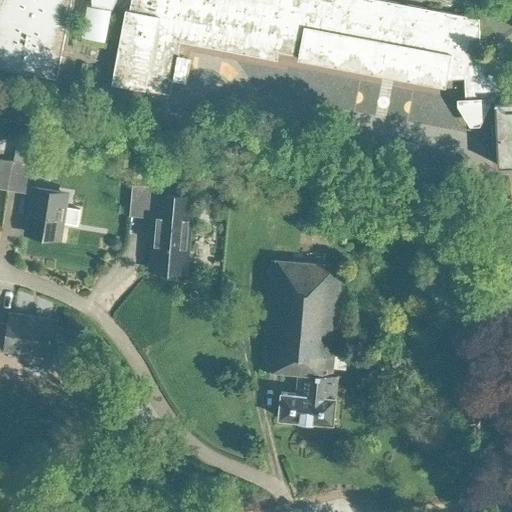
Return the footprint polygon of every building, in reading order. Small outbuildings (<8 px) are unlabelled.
[(0,0),(0,67),(57,78),(70,0),(92,0),(92,3),(112,7),(115,0),(131,0),(130,10),(126,10),(112,83),(169,93),(180,41),(276,59),(279,50),(299,55),(298,59),(445,87),(446,78),(468,77),(469,101),(484,101),(490,100),(493,100),(499,100),(511,99),(511,83),(499,83),(497,57),(481,58),(479,32),(480,19),(382,0),(0,0)] [(511,98),(511,99),(499,100),(502,165),(511,164),(511,98)] [(411,163),(414,143),(382,136),(381,143),(377,142),(375,150),(379,150),(378,157),(411,163)] [(0,187),(7,188),(11,160),(0,157),(0,187)] [(11,160),(7,188),(20,191),(25,162),(11,160)] [(188,272),(195,193),(157,190),(158,185),(146,184),(132,183),(129,212),(129,215),(152,217),(148,269),(188,272)] [(78,225),(80,208),(67,206),(70,190),(31,184),(23,233),(62,240),(64,223),(78,225)] [(406,241),(407,217),(381,216),(380,240),(406,241)] [(333,422),(337,374),(331,373),(341,264),(272,258),(262,368),(298,371),(296,392),(281,391),(279,416),(333,422)] [(52,356),(58,317),(9,310),(7,322),(0,320),(0,350),(7,351),(8,349),(52,356)]
